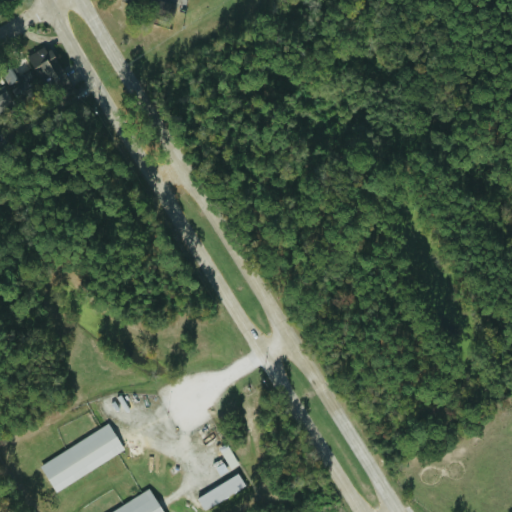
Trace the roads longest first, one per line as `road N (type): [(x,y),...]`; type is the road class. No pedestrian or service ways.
road 1 (secondary): [(398,511),(83,0)]
road 2 (secondary): [(45,0),(146,183),(355,511)]
